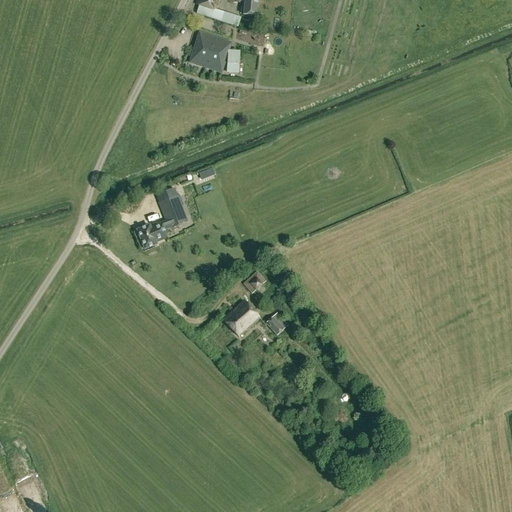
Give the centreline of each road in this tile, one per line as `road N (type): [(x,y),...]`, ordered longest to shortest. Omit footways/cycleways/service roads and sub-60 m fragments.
road 1 (unclassified): [(0,354),(77,233),(97,166),(184,0)]
road 2 (track): [(77,233),(189,321),(211,314),(234,288)]
